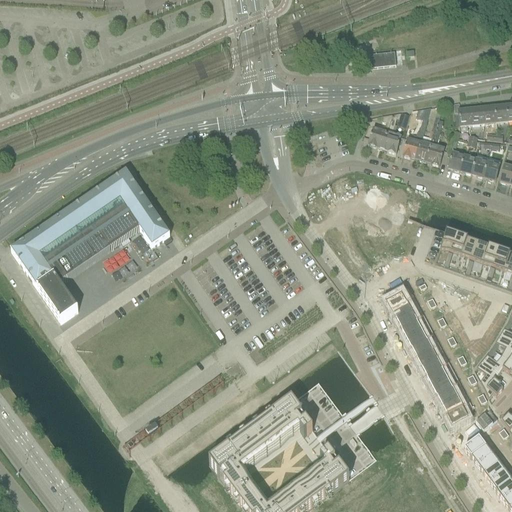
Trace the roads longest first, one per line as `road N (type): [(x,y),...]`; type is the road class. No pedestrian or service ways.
road 1 (tertiary): [(0,236),(120,157),(169,138),(258,124)]
road 2 (unclassified): [(287,191),(57,342)]
road 3 (tertiary): [(254,99),(152,123),(34,183)]
road 4 (residential): [(511,212),(353,166),(287,191)]
road 5 (tertiary): [(459,87),(269,97)]
road 6 (tertiary): [(275,122),(459,87)]
road 7 (unclassified): [(287,191),(362,301)]
road 8 (secondary): [(74,511),(0,412)]
